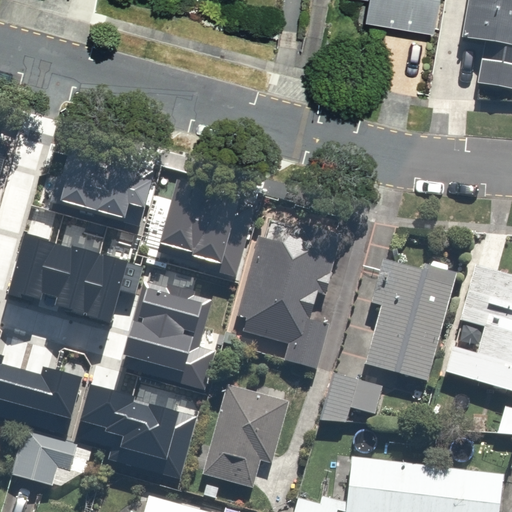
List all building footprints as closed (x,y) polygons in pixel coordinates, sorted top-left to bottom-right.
[(345,0),(345,1),(375,6),(371,29),(441,41),(448,0),(345,0)] [(511,0),(471,0),(464,44),(485,48),(478,87),(511,92),(511,0)] [(268,214),(238,320),(253,324),(249,336),(292,348),(288,364),(327,375),(340,328),(320,322),(345,236),(268,214)] [(385,310),(369,368),(431,385),(461,280),(389,259),(375,307),(385,310)] [(455,349),(447,378),(511,395),(511,275),(478,266),(462,325),(488,332),(482,356),(455,349)] [(145,290),(63,269),(58,288),(37,283),(29,310),(66,320),(61,339),(34,332),(24,369),(128,396),(149,316),(139,313),(145,290)] [(30,379),(0,369),(0,419),(16,424),(30,379)] [(389,388),(336,373),(321,422),(347,430),(352,412),(380,420),(389,388)] [(232,383),(205,481),(211,482),(206,500),(238,509),(243,490),(262,495),(271,462),(292,468),(310,404),(232,383)] [(511,406),(507,405),(496,431),(511,436),(511,406)] [(91,446),(27,431),(15,481),(57,492),(62,471),(84,476),(91,446)] [(506,511),(509,477),(357,465),(353,511),(506,511)] [(204,511),(156,499),(152,511),(204,511)]
